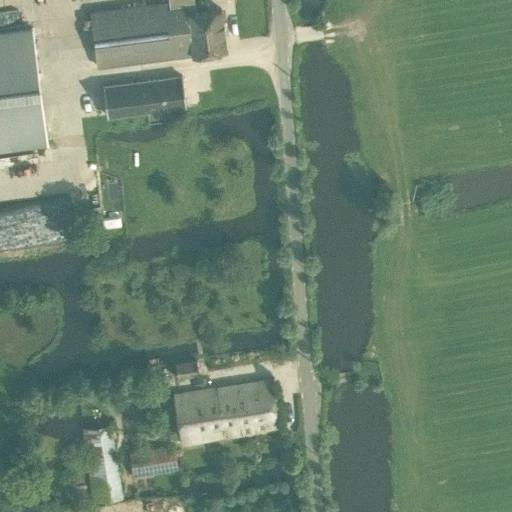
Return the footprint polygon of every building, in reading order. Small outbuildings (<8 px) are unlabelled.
[(196,14),(194,0),(168,0),(170,8),(166,8),(165,1),(91,11),(99,66),(193,53),(193,54),(227,50),(222,10),(196,14)] [(0,145),(46,140),(31,27),(0,31),(0,145)] [(107,115),(185,105),(182,75),(103,85),(107,115)] [(83,222),(102,219),(100,205),(81,208),(83,222)] [(197,360),(175,363),(178,379),(199,375),(197,360)] [(183,443),(278,426),(271,378),(176,394),(183,443)] [(110,424),(83,429),(88,460),(89,468),(94,500),(122,496),(110,424)] [(133,475),(178,468),(174,444),(129,451),(133,475)]
